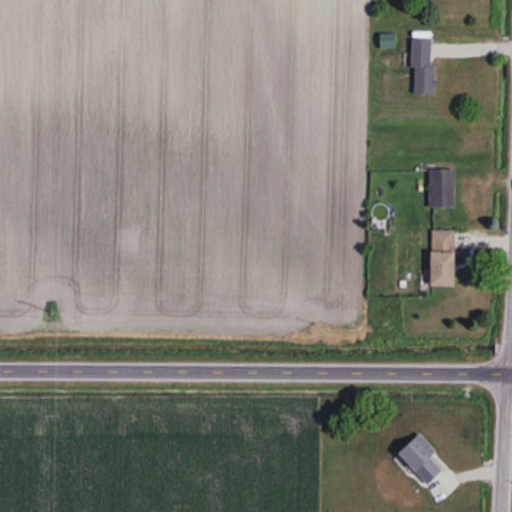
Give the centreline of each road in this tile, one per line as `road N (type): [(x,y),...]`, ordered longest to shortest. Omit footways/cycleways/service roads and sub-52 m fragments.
road 1 (residential): [(0,368),(511,371)]
road 2 (tertiary): [(500,511),(511,197)]
